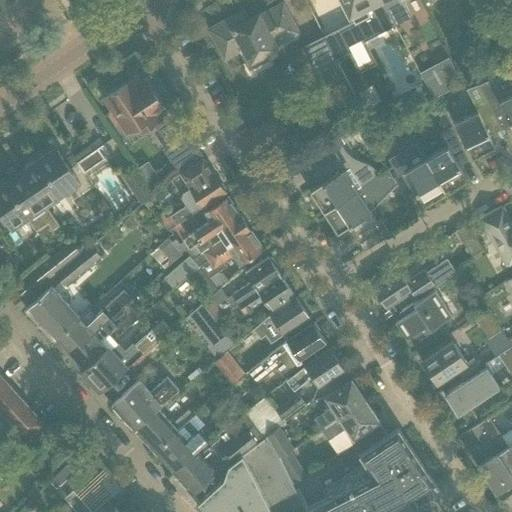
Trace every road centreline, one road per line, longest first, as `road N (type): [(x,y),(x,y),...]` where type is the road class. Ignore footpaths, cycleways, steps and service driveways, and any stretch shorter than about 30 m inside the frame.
road 1 (residential): [(332,289),(150,8)]
road 2 (residential): [(178,511),(0,319)]
road 3 (residential): [(511,176),(332,289)]
road 4 (residential): [(450,463),(332,289)]
road 5 (tertiary): [(0,109),(150,8)]
